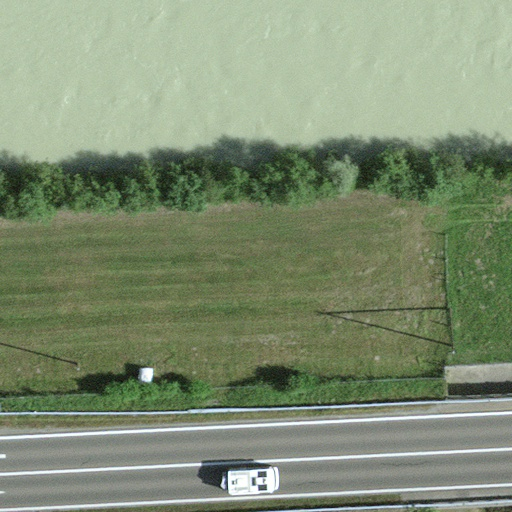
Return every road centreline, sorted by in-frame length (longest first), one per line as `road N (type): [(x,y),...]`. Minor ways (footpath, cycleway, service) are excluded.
road 1 (trunk): [(511,445),(0,469)]
road 2 (track): [(456,511),(460,392),(511,377)]
